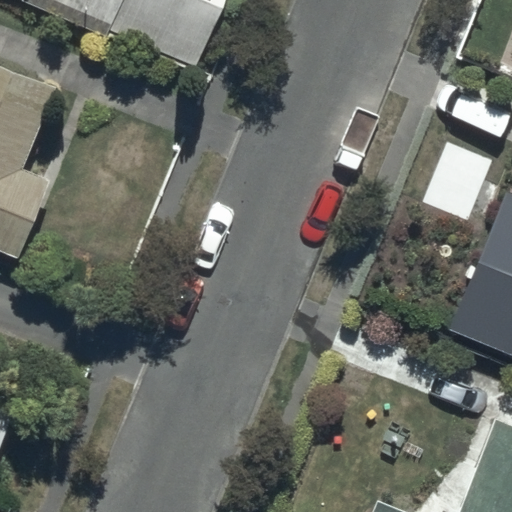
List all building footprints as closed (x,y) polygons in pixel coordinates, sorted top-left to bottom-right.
[(31,0),(105,31),(108,24),(194,61),(220,0),(31,0)] [(0,242),(16,249),(47,174),(20,162),(54,81),(0,59),(0,242)] [(450,323),(511,348),(511,188),(506,186),(450,323)] [(0,511),(3,511),(6,506),(0,502),(0,437),(16,399),(0,392),(0,511)] [(369,511),(511,511),(511,419),(496,413),(456,511),(418,511),(376,495),(369,511)]
